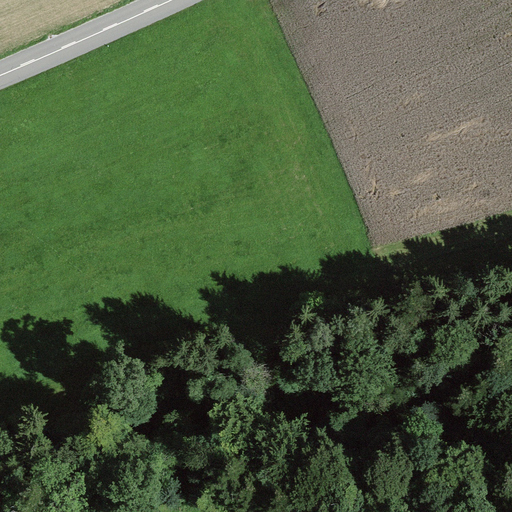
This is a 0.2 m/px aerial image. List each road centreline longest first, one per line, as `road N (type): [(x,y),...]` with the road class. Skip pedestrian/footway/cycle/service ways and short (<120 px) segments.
road 1 (track): [(255,0),(379,282)]
road 2 (tertiary): [(0,74),(168,0)]
